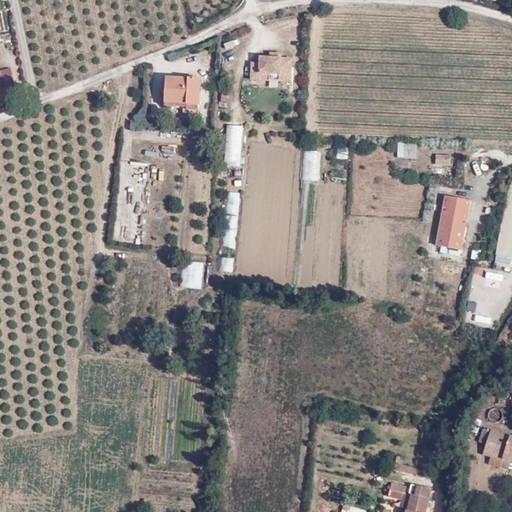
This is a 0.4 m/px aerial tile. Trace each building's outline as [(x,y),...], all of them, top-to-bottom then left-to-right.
[(270,56),(260,56),(260,62),(252,62),(252,80),(293,81),(293,58),(283,57),(283,53),(270,53),(270,56)] [(0,70),(0,72),(1,76),(0,75),(0,88),(16,84),(11,67),(0,70)] [(165,105),(199,107),(200,79),(167,77),(165,105)] [(245,127),(227,127),(226,157),(244,157),(245,127)] [(397,143),(396,159),(417,159),(417,144),(397,143)] [(333,157),(347,158),(348,147),(334,147),(333,157)] [(449,155),(436,154),(436,165),(449,165),(449,155)] [(241,193),(228,192),(220,270),(233,271),(241,193)] [(470,201),(446,197),(437,245),(461,250),(470,201)] [(499,248),(511,248),(511,233),(500,233),(499,248)] [(495,264),(511,266),(511,257),(495,256),(495,264)] [(180,288),(201,289),(202,263),(181,262),(180,288)] [(485,272),(483,287),(500,289),(502,274),(485,272)] [(475,301),(482,301),(481,287),(474,287),(475,301)] [(497,318),(507,306),(496,297),(486,308),(497,318)] [(468,302),(466,311),(475,312),(477,303),(468,302)] [(473,314),(472,322),(488,326),(490,318),(473,314)] [(511,434),(483,427),(479,441),(486,443),(482,455),(491,458),(489,464),(511,470),(511,434)] [(421,475),(422,469),(402,465),(400,471),(421,475)] [(410,486),(393,482),(389,496),(403,499),(402,507),(407,508),(406,511),(428,511),(434,489),(411,483),(410,486)]
